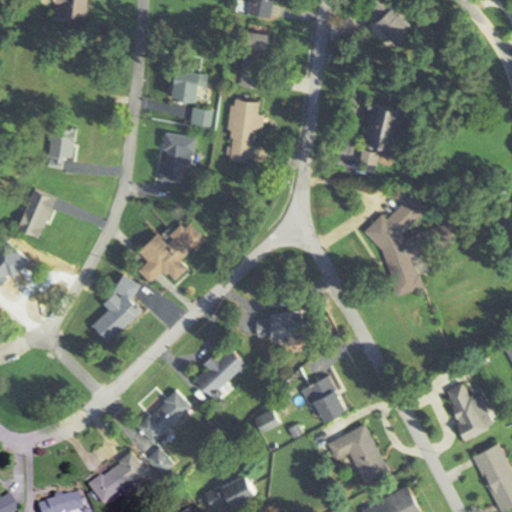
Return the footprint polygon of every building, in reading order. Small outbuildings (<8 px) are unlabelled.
[(85,0),(51,0),(51,13),(85,16),(85,0)] [(271,17),(273,0),(247,0),(246,14),(271,17)] [(412,27),(387,0),(369,0),(364,5),(374,16),(371,19),(393,44),(412,27)] [(239,85),(262,87),(267,32),(244,30),(239,85)] [(77,83),(83,45),(57,41),(56,52),(63,53),(59,79),(49,77),(46,94),(68,97),(71,82),(77,83)] [(168,97),(196,100),(198,85),(205,86),(206,72),(171,68),(168,97)] [(263,113),(256,112),(257,99),(232,97),(225,159),(249,161),(253,127),(262,128),(263,113)] [(368,101),(358,162),(374,164),(377,148),(394,150),(401,106),(368,101)] [(209,125),(211,108),(191,105),(189,123),(209,125)] [(46,166),(70,168),(74,126),(51,124),(46,166)] [(157,179),(181,181),(184,154),(193,155),(195,135),(163,131),(157,179)] [(421,286),(411,255),(414,251),(407,229),(425,207),(407,192),(386,217),(380,211),(364,230),(378,242),(394,294),(421,286)] [(15,228),(38,237),(50,207),(27,198),(15,228)] [(178,260),(203,236),(185,218),(163,240),(155,232),(136,250),(146,260),(136,269),(149,282),(162,269),(173,280),(186,268),(178,260)] [(6,263),(0,261),(0,277),(10,281),(12,274),(23,278),(32,250),(12,244),(6,263)] [(138,288),(125,275),(99,301),(107,309),(90,326),(106,342),(140,309),(128,297),(138,288)] [(256,338),(302,335),(301,311),(254,313),(256,338)] [(202,365),(205,368),(192,380),(208,397),(245,363),(225,342),(202,365)] [(343,408),(326,375),(302,387),(318,420),(343,408)] [(442,391),(464,437),(493,424),(478,392),(468,397),(461,383),(442,391)] [(190,406),(174,389),(136,426),(152,443),(190,406)] [(364,424),(326,442),(335,459),(348,453),(362,480),(385,468),(364,424)] [(511,472),(498,442),(472,454),(497,510),(511,502),(511,472)] [(147,457),(161,474),(172,464),(158,448),(147,457)] [(84,483),(99,506),(147,475),(132,451),(84,483)] [(227,505),(253,493),(244,473),(202,492),(209,508),(226,501),(227,505)] [(360,511),(418,511),(407,486),(359,508),(360,511)] [(65,511),(78,509),(74,491),(33,501),(35,511),(65,511)] [(0,497),(0,511),(5,511),(11,504),(0,497)]
